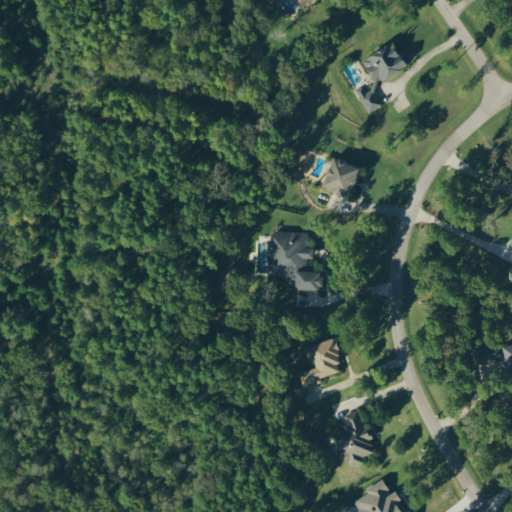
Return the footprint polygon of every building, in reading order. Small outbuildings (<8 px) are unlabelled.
[(369,113),(382,104),(371,87),(406,64),(391,40),(361,60),(376,83),(365,90),(362,85),(354,90),(369,113)] [(322,186),(349,195),(360,166),(332,156),(322,186)] [(266,274),(284,274),(284,283),(294,283),(294,289),(321,289),(321,271),(312,271),(312,261),(313,261),(313,247),(308,247),(308,232),(273,231),(273,241),(267,241),(266,274)] [(303,347),(306,359),(312,357),(315,367),(297,373),(302,388),(321,382),(319,377),(342,370),(333,338),(303,347)] [(509,370),(511,369),(511,342),(474,350),(476,363),(507,357),(509,370)] [(334,434),(347,469),(364,462),(362,456),(375,451),(358,409),(342,416),(347,429),(334,434)] [(409,511),(403,501),(402,502),(395,490),(391,493),(383,480),(351,499),(358,511),(409,511)]
